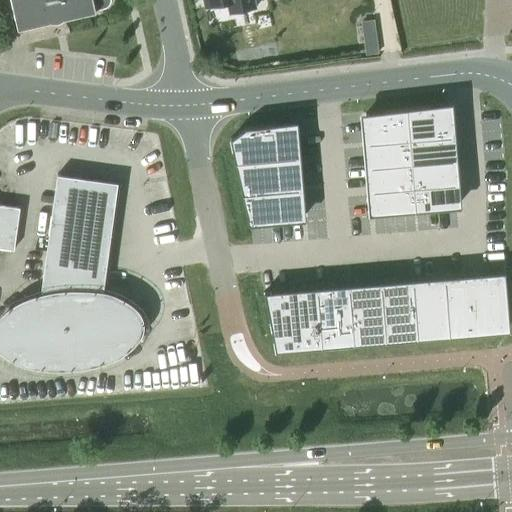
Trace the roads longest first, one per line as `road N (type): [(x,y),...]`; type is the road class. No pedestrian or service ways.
road 1 (unclassified): [(186,106),(464,73),(511,85)]
road 2 (secondary): [(511,438),(192,472)]
road 3 (secondary): [(192,472),(321,486),(511,475)]
road 4 (unclassified): [(236,332),(186,106)]
road 5 (secondary): [(0,488),(192,472)]
road 6 (unclassified): [(0,86),(186,106)]
road 7 (unknown): [(340,209),(321,90)]
